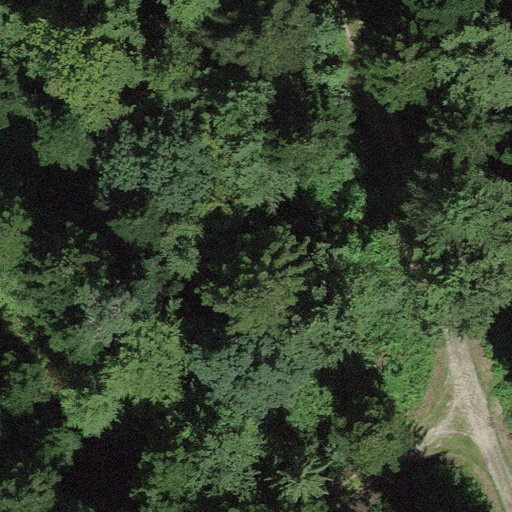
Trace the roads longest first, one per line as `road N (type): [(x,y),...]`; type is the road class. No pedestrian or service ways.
road 1 (track): [(343,0),(460,391),(511,511)]
road 2 (track): [(460,391),(323,511)]
